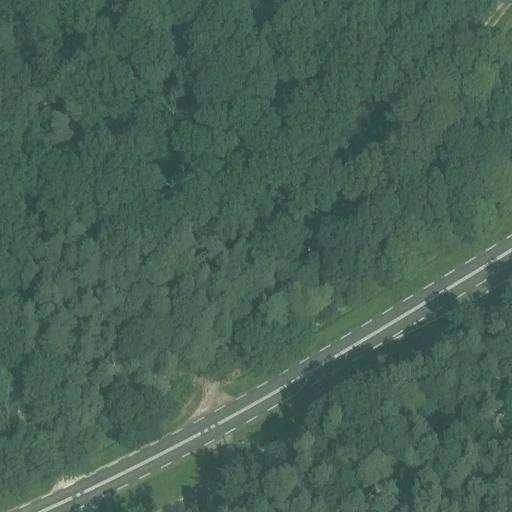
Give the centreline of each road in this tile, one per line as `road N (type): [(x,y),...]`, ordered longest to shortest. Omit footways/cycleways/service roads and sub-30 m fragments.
road 1 (track): [(511,0),(227,368),(205,415),(211,427)]
road 2 (secondary): [(211,427),(511,252)]
road 3 (unclassified): [(239,472),(511,306)]
road 4 (secondary): [(41,511),(211,427)]
